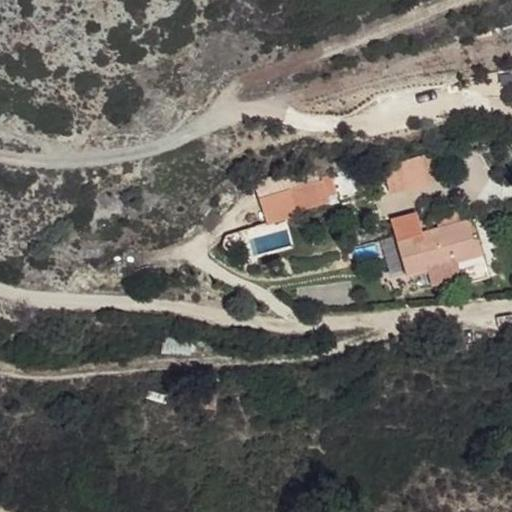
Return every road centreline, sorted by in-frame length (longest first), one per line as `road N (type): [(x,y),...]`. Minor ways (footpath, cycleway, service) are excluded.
road 1 (track): [(0,290),(261,320),(511,307)]
road 2 (track): [(0,155),(49,159),(124,145),(281,98)]
